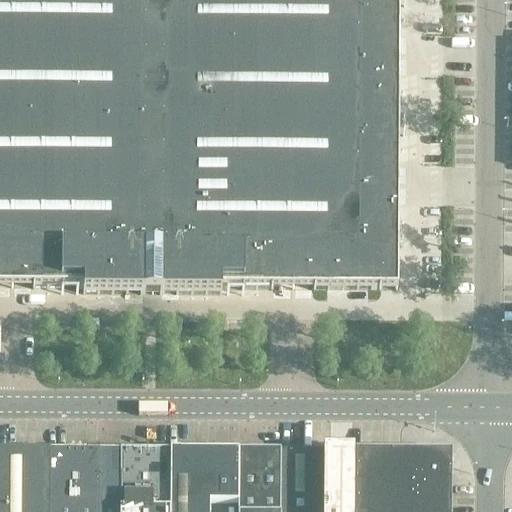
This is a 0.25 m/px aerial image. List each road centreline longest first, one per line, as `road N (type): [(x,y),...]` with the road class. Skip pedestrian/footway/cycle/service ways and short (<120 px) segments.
road 1 (secondary): [(0,401),(491,408)]
road 2 (unclassified): [(0,301),(491,306)]
road 3 (unclassified): [(491,306),(494,0)]
